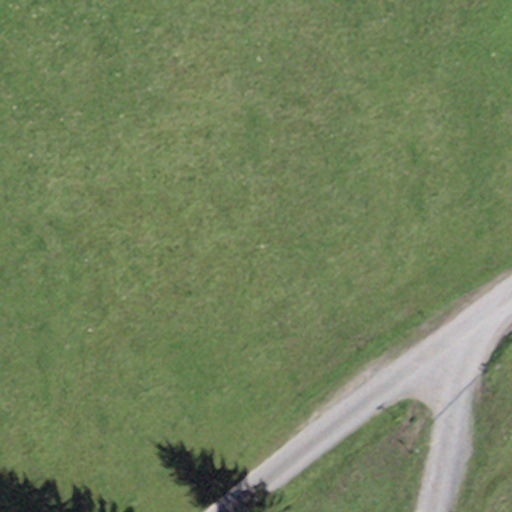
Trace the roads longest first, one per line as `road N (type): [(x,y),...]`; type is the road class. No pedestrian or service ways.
road 1 (unclassified): [(228,511),(511,292)]
road 2 (track): [(462,335),(419,511)]
